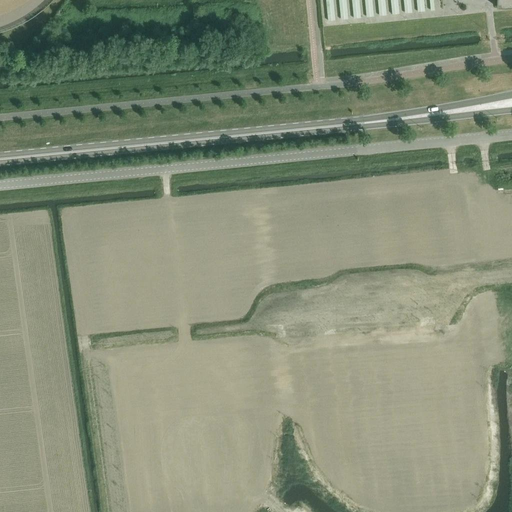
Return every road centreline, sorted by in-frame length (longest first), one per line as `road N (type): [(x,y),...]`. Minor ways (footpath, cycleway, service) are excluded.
road 1 (unclassified): [(0,185),(511,135)]
road 2 (secondary): [(0,159),(454,111)]
